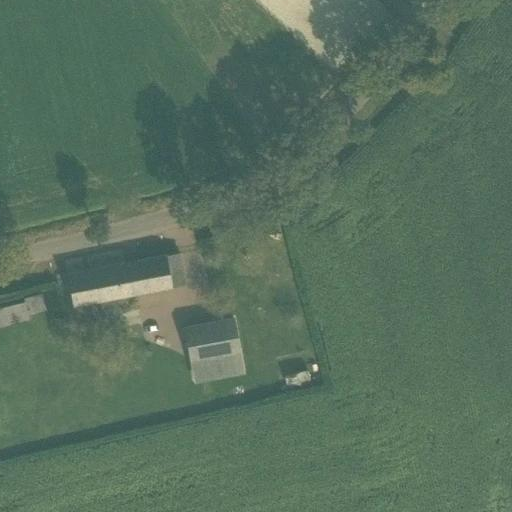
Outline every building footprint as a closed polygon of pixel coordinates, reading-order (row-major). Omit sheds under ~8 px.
[(179,253),(166,256),(67,275),(73,307),(99,302),(102,319),(119,315),(116,299),(185,286),(179,253)] [(24,302),(28,316),(46,311),(41,294),(24,299),(24,302)] [(28,316),(24,302),(0,308),(0,314),(3,327),(29,319),(28,316)] [(184,326),(190,362),(240,353),(234,317),(184,326)] [(284,375),(286,385),(309,380),(307,370),(284,375)]
